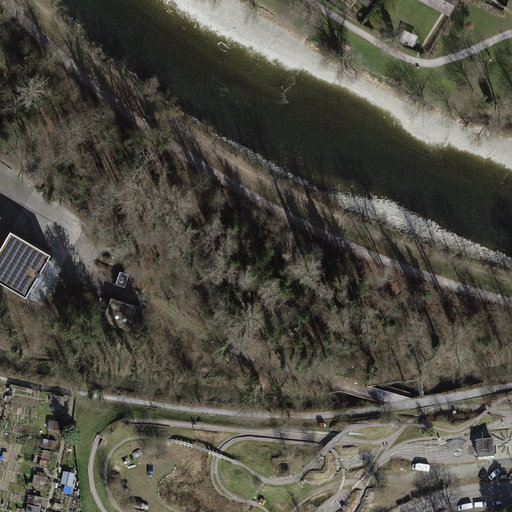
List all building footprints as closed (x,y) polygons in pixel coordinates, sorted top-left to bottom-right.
[(457,0),(420,0),(450,16),(457,0)] [(0,239),(0,278),(23,292),(25,289),(45,256),(49,249),(8,226),(0,239)] [(61,265),(45,256),(25,289),(41,299),(61,265)] [(118,270),(113,283),(123,286),(127,273),(118,270)] [(110,297),(107,304),(131,312),(134,305),(110,297)] [(126,326),(131,312),(107,304),(102,318),(126,326)] [(494,444),(478,446),(478,447),(478,450),(479,453),(479,457),(480,462),(495,461),(494,444)] [(64,486),(74,487),(75,475),(65,474),(64,486)]
